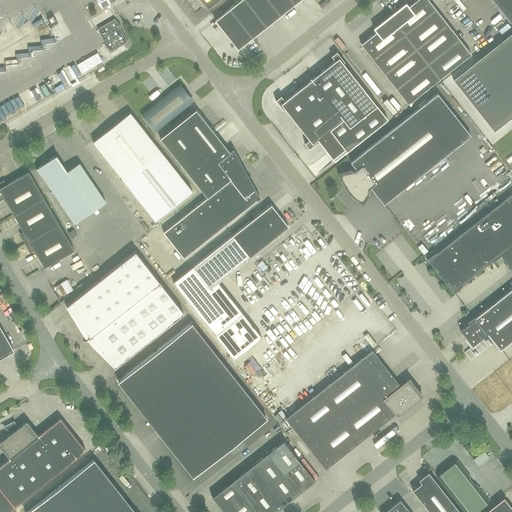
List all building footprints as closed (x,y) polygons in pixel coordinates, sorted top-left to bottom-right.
[(102,9),(117,0),(96,0),(98,4),(102,9)] [(200,0),(207,8),(217,0),(200,0)] [(252,38),(266,27),(244,0),(240,0),(229,9),(252,38)] [(244,0),(266,27),(280,16),(267,0),(244,0)] [(267,0),(280,16),(294,5),(290,0),(267,0)] [(404,34),(436,9),(428,0),(415,0),(408,6),(405,3),(390,16),(404,34)] [(511,21),(511,0),(492,0),(511,23),(511,21)] [(238,50),(252,38),(229,9),(215,20),(238,50)] [(416,49),(448,24),(436,9),(404,34),(416,49)] [(372,59),(404,34),(390,16),(374,29),(376,32),(361,45),(372,59)] [(110,52),(128,42),(119,27),(121,26),(114,19),(97,29),(105,43),(104,44),(110,52)] [(427,64),(460,38),(448,24),(416,49),(427,64)] [(494,131),(511,116),(511,32),(453,80),(494,131)] [(427,64),(416,49),(404,34),(372,59),(396,88),(427,64)] [(427,64),(440,80),(472,53),(460,38),(427,64)] [(309,149),(319,141),(332,158),(351,144),(353,147),(388,119),(343,64),(345,62),(337,52),(332,56),(335,61),(285,101),(281,96),(276,100),(283,110),(285,109),(310,140),(305,143),(309,149)] [(409,104),(440,80),(427,64),(396,88),(409,104)] [(191,104),(177,87),(176,88),(142,115),(155,132),(176,116),(191,104)] [(384,204),(471,135),(437,93),(350,162),(356,170),(354,171),(341,175),(342,178),(343,179),(344,181),(345,184),(346,186),(347,187),(347,188),(349,190),(350,191),(352,193),(353,194),(354,196),(356,197),(357,198),(358,199),(360,200),(362,201),(369,189),(370,188),(384,204)] [(180,219),(201,244),(260,198),(253,189),(249,181),(251,180),(247,175),(246,176),(232,151),(234,150),(233,149),(229,151),(196,109),(160,138),(207,198),(180,219)] [(155,221),(192,191),(129,113),(92,142),(124,182),(155,221)] [(67,172),(56,156),(57,156),(56,155),(48,161),(49,163),(45,166),(43,164),(36,169),(36,170),(37,169),(74,223),(105,202),(79,164),(67,172)] [(44,198),(28,171),(6,184),(4,181),(0,183),(0,200),(3,198),(13,215),(44,198)] [(500,255),(511,269),(511,193),(436,253),(436,252),(427,259),(453,293),(462,286),(462,285),(500,255)] [(44,198),(13,215),(23,233),(20,235),(25,243),(59,224),(44,198)] [(271,205),(231,236),(249,258),(288,227),(271,205)] [(183,258),(201,244),(180,219),(163,232),(183,258)] [(25,243),(30,252),(34,250),(44,268),(74,250),(59,224),(25,243)] [(191,267),(173,282),(234,359),(262,337),(218,282),(249,258),(231,236),(191,267)] [(159,282),(135,252),(74,300),(73,300),(73,301),(66,306),(80,325),(78,326),(86,340),(83,342),(84,343),(87,341),(98,351),(100,350),(115,368),(122,362),(122,363),(123,362),(122,362),(184,313),(160,283),(160,282),(159,282)] [(500,350),(511,340),(511,288),(475,318),(460,331),(472,346),(487,333),(500,350)] [(193,477),(266,419),(191,324),(118,381),(193,477)] [(0,359),(15,351),(0,325),(0,359)] [(400,385),(372,350),(285,418),(325,469),(394,414),(396,417),(421,396),(408,379),(400,385)] [(0,511),(7,511),(86,450),(60,418),(38,435),(27,421),(0,442),(0,446),(9,459),(0,465),(0,511)] [(283,473),(299,461),(283,441),(267,453),(283,473)] [(267,486),(283,473),(267,453),(251,466),(267,486)] [(134,511),(93,460),(27,511),(134,511)] [(464,511),(475,511),(489,502),(457,460),(437,476),(464,511)] [(283,473),(299,493),(315,481),(299,461),(283,473)] [(251,498),(267,486),(251,466),(236,478),(246,492),(251,498)] [(429,511),(460,511),(428,472),(418,480),(421,483),(412,490),(429,511)] [(283,506),(299,493),(283,473),(267,486),(283,506)] [(222,510),(246,492),(236,478),(212,497),(222,510)] [(262,511),(274,511),(283,506),(267,486),(251,498),(256,505),(262,511)] [(247,511),(256,505),(251,498),(246,492),(222,510),(223,511),(247,511)] [(511,511),(511,508),(504,498),(485,511),(511,511)] [(409,511),(400,500),(384,511),(409,511)]
